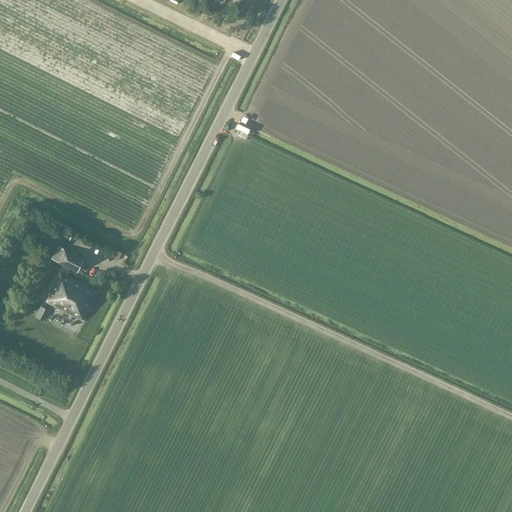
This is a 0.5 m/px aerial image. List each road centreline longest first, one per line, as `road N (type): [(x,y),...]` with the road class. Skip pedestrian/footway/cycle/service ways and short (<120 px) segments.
road 1 (unclassified): [(24,511),(280,0)]
road 2 (track): [(511,420),(150,256)]
